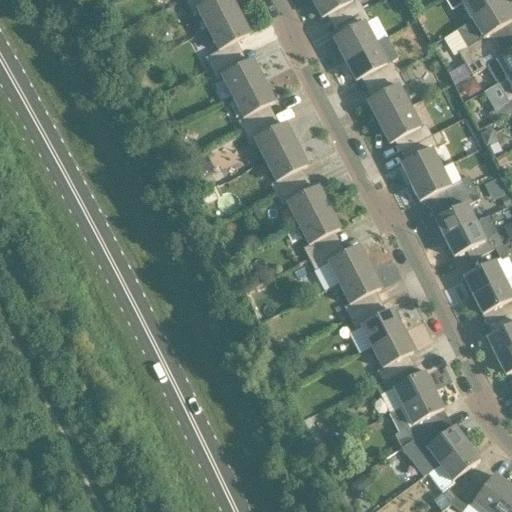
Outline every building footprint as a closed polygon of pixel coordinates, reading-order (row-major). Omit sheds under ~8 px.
[(186,5),(194,0),(169,0),(169,1),(173,8),(184,2),(186,5)] [(206,34),(238,18),(228,0),(221,0),(213,4),(211,0),(194,0),(186,5),(191,15),(195,13),(206,34)] [(341,25),(364,13),(358,2),(353,5),(350,0),(312,0),(310,1),(321,22),(335,14),(341,25)] [(471,25),(502,6),(498,0),(447,0),(444,2),(451,13),(460,8),(471,25)] [(465,68),(498,48),(492,38),(511,25),(511,22),(502,6),(471,25),(471,26),(456,35),(466,52),(458,57),(465,68)] [(344,64),(376,47),(365,26),(369,24),(364,13),(341,25),(347,36),(333,43),(344,64)] [(210,72),(233,61),(227,50),(249,39),(238,18),(206,34),(217,55),(205,61),(210,72)] [(375,88),(397,76),(391,65),(388,67),(376,47),(344,64),(355,85),(369,77),(375,88)] [(497,88),(511,78),(511,54),(504,59),(498,48),(465,68),(471,79),(486,70),(497,88)] [(231,102),(263,86),(252,65),(238,72),(233,61),(210,72),(216,84),(220,81),(231,102)] [(465,68),(449,78),(454,88),(471,78),(465,68)] [(404,85),(414,80),(410,72),(400,77),(404,85)] [(378,127),(410,110),(398,89),(403,86),(397,76),(375,88),(381,99),(367,107),(378,127)] [(511,78),(497,88),(507,106),(511,114),(511,78)] [(243,136),(265,125),(260,114),(274,106),(263,86),(231,102),(242,122),(237,125),(243,136)] [(432,138),(426,127),(420,130),(410,110),(378,127),(389,148),(403,140),(409,151),(432,138)] [(263,166),(296,149),(285,128),(271,135),(265,125),(243,136),(248,146),(252,144),(263,166)] [(409,187),(442,171),(433,154),(445,147),(438,135),(432,138),(409,151),(414,161),(400,168),(409,187)] [(276,200),(298,188),(292,177),(307,170),(296,149),(263,166),(274,186),(270,188),(276,200)] [(507,165),(503,158),(495,162),(499,169),(507,165)] [(207,162),(196,168),(201,178),(213,172),(207,162)] [(442,207),(473,191),(467,180),(451,188),(442,171),(409,187),(419,206),(438,197),(442,207)] [(297,229),(329,213),(318,192),(304,199),(298,188),(276,200),(281,209),(285,207),(297,229)] [(476,226),(467,209),(479,203),(473,191),(442,207),(447,217),(434,223),(444,242),(476,226)] [(509,208),(505,199),(500,201),(505,210),(509,208)] [(309,263),(331,251),(325,241),(339,233),(329,213),(297,229),(307,249),(303,252),(309,263)] [(495,253),(502,249),(488,220),(476,226),(444,242),(453,261),(466,255),(471,265),(495,253)] [(502,249),(495,253),(501,265),(508,261),(502,249)] [(337,289),(369,272),(359,251),(336,262),(331,251),(309,263),(314,274),(326,267),(327,269),(336,287),(337,289)] [(472,300),(505,284),(495,265),(463,281),(472,300)] [(349,323),(372,311),(366,300),(380,293),(369,272),(337,289),(338,290),(346,307),(347,307),(348,309),(344,311),(349,323)] [(504,320),(511,316),(511,298),(505,284),(472,300),(482,319),(499,310),(504,320)] [(370,352),(402,335),(391,314),(377,322),(372,311),(349,323),(355,333),(359,331),(370,352)] [(495,360),(511,352),(511,316),(504,320),(509,330),(486,341),(495,360)] [(380,372),(376,374),(382,385),(404,373),(399,364),(413,356),(402,335),(370,352),(380,372)] [(511,352),(495,360),(505,380),(511,376),(511,352)] [(423,376),(409,383),(404,373),(382,385),(376,388),(376,389),(375,390),(380,400),(393,393),(402,411),(433,395),(423,376)] [(401,452),(437,429),(431,420),(443,414),(433,395),(402,411),(412,429),(394,439),(401,452)] [(427,477),(466,448),(453,431),(443,438),(437,429),(401,452),(409,462),(410,463),(414,460),(427,477)] [(451,508),(455,502),(455,501),(448,491),(452,488),(451,486),(479,465),(466,448),(427,477),(442,496),(451,508)] [(494,511),(510,492),(493,479),(474,505),(471,507),(466,509),(455,502),(451,508),(456,511),(494,511)] [(511,511),(511,492),(510,492),(494,511),(511,511)] [(444,511),(451,508),(442,496),(432,503),(438,511),(444,511)]
